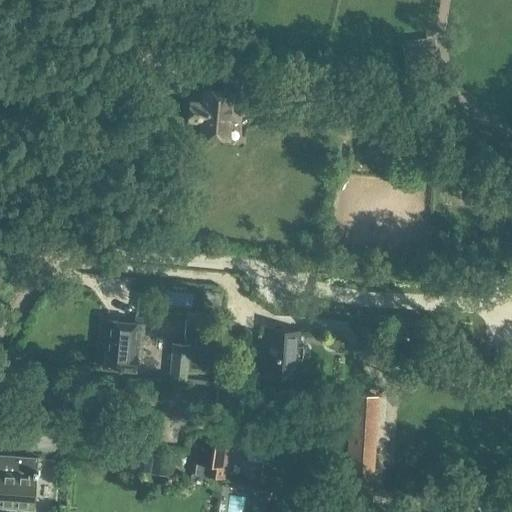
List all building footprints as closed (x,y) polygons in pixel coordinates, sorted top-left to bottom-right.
[(438,68),(436,48),(403,52),(405,72),(438,68)] [(247,70),(225,69),(224,82),(246,83),(247,70)] [(307,98),(306,107),(375,115),(378,91),(366,90),(309,83),(307,98)] [(200,136),(229,138),(232,90),(203,88),(202,102),(189,101),(188,121),(201,122),(200,136)] [(502,187),(511,189),(511,187),(511,169),(507,168),(502,187)] [(473,187),(470,203),(474,208),(482,210),(489,206),(490,193),(486,187),(476,185),(473,187)] [(137,356),(140,357),(144,318),(134,317),(134,322),(106,320),(102,368),(135,371),(137,356)] [(173,343),(170,380),(186,381),(187,372),(207,373),(208,364),(210,336),(209,336),(210,323),(186,321),(185,335),(186,335),(190,335),(189,344),(185,344),(173,343)] [(302,342),(298,341),(298,330),(264,327),(262,372),(296,375),(297,358),(301,359),(304,356),(304,344),(302,342)] [(21,357),(10,356),(9,368),(19,369),(21,357)] [(215,403),(243,408),(245,393),(218,389),(215,403)] [(378,394),(352,393),(346,505),(372,507),(378,394)] [(131,425),(124,469),(167,476),(170,456),(152,453),(155,429),(131,425)] [(194,462),(193,473),(204,475),(224,478),(232,431),(212,428),(210,440),(198,438),(194,462)] [(248,450),(247,460),(262,462),(263,452),(248,450)] [(0,504),(32,507),(35,476),(38,477),(38,470),(36,470),(37,459),(0,456),(0,504)] [(263,489),(262,497),(270,498),(271,490),(263,489)]
